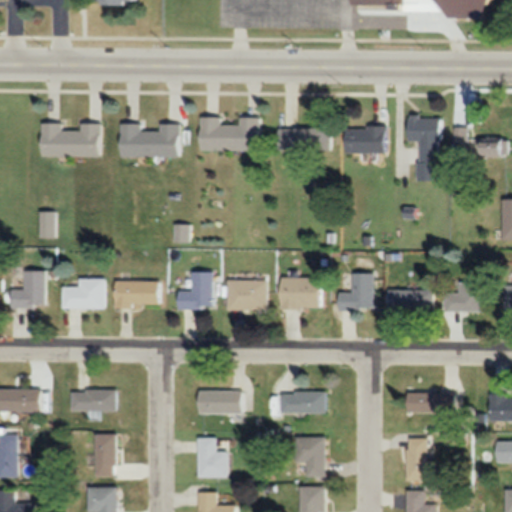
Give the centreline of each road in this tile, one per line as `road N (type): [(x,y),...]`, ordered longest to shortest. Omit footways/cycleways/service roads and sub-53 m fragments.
road 1 (tertiary): [(511,70),(0,63)]
road 2 (residential): [(511,359),(0,355)]
road 3 (residential): [(161,356),(161,511)]
road 4 (residential): [(368,358),(368,511)]
